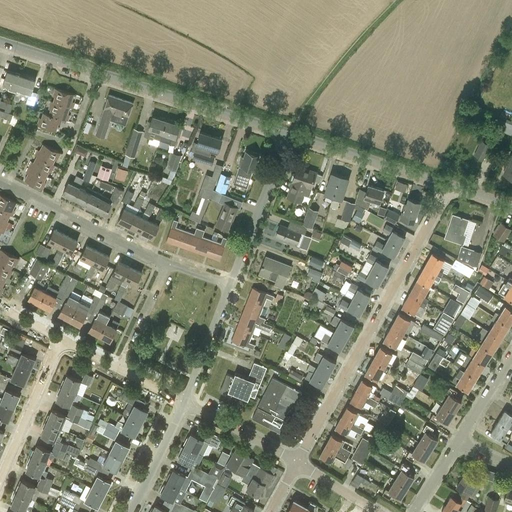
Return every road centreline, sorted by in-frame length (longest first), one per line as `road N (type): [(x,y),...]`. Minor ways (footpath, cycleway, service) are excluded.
road 1 (residential): [(298,461),(449,185)]
road 2 (tertiary): [(289,134),(0,43)]
road 3 (residential): [(168,265),(0,182)]
road 4 (tertiary): [(449,185),(289,134)]
road 5 (residential): [(230,285),(289,134)]
road 6 (residential): [(0,481),(61,338)]
road 7 (residential): [(298,461),(184,403)]
road 8 (residential): [(184,403),(230,285)]
road 9 (residential): [(131,511),(184,403)]
